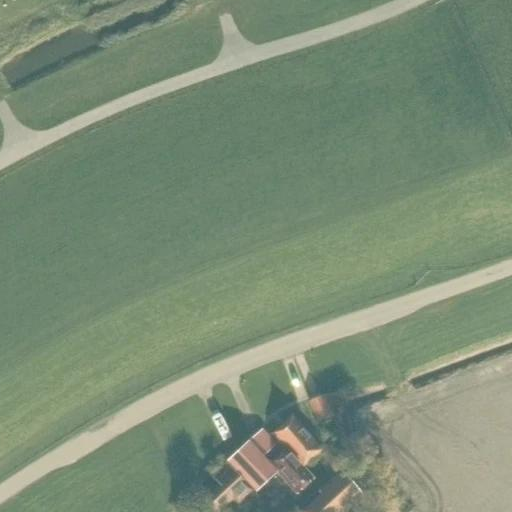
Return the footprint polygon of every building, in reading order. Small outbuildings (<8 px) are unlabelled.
[(316,421),(329,415),(321,397),(308,402),(316,421)] [(278,443),(302,469),(321,451),(291,417),(279,428),(272,419),(262,428),(270,436),(271,435),(278,443)] [(302,469),(278,443),(275,446),(261,431),(226,463),(256,493),(276,473),(296,495),(313,480),(302,469)] [(238,507),(254,493),(226,465),(211,478),(218,486),(201,501),(210,511),(218,511),(232,500),(238,507)] [(345,511),(362,497),(340,473),(318,493),(320,496),(302,511),(345,511)]
